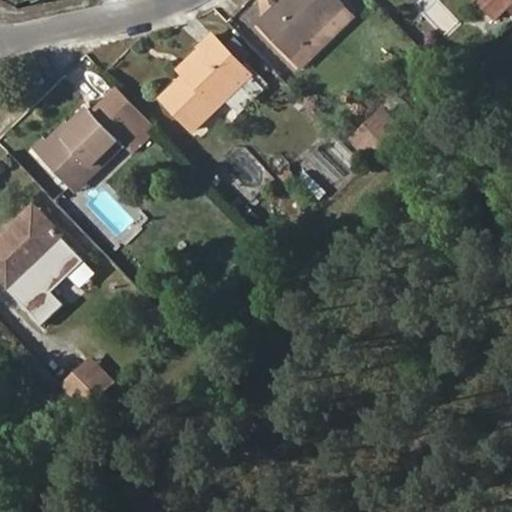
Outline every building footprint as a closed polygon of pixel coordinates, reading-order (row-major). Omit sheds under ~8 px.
[(285,0),(276,9),(272,5),(252,24),(283,56),(342,2),(340,0),(285,0)] [(285,0),(277,0),(272,5),(276,9),(285,0)] [(475,0),(487,13),(500,0),(475,0)] [(283,56),(295,68),(352,15),(342,2),(283,56)] [(176,64),(182,72),(158,93),(189,127),(221,95),(234,111),(260,86),(208,29),(193,41),(197,46),(176,64)] [(123,92),(118,87),(90,110),(92,114),(96,116),(123,92)] [(127,153),(156,127),(123,92),(96,116),(92,114),(74,130),(70,125),(34,156),(62,188),(116,139),(122,147),(127,153)] [(65,117),(27,146),(34,156),(70,125),(74,130),(92,114),(90,110),(87,105),(68,121),(65,117)] [(385,108),(356,136),(359,140),(387,111),(385,108)] [(359,140),(371,155),(400,127),(387,111),(359,140)] [(62,188),(68,195),(122,147),(116,139),(62,188)] [(254,214),(244,201),(234,208),(246,220),(254,214)] [(39,212),(33,205),(4,232),(9,238),(39,212)] [(4,232),(0,235),(0,286),(16,304),(36,286),(24,272),(62,238),(39,212),(9,238),(4,232)] [(36,286),(73,250),(62,238),(24,272),(36,286)] [(91,350),(56,381),(83,410),(116,378),(91,350)]
